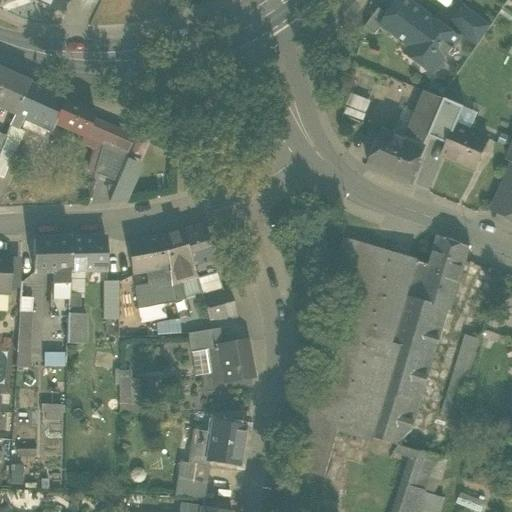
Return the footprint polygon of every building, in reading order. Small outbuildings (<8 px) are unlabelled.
[(35,0),(61,11),(65,0),(35,0)] [(382,26),(409,47),(416,52),(412,58),(434,74),(460,39),(407,0),(399,0),(388,15),(381,26),(382,26)] [(450,25),(478,45),(491,26),(464,6),(450,25)] [(364,27),(375,35),(382,26),(381,26),(388,15),(379,8),(364,27)] [(404,53),(412,58),(416,52),(409,47),(404,53)] [(0,77),(0,107),(15,114),(29,84),(3,72),(0,77)] [(446,92),(458,99),(469,82),(458,75),(457,74),(447,88),(446,92)] [(51,130),(54,124),(65,100),(29,84),(15,114),(10,126),(18,129),(24,117),(51,130)] [(406,140),(424,148),(429,136),(444,99),(425,92),(406,140)] [(365,119),(370,98),(351,93),(346,114),(365,119)] [(470,132),(456,126),(464,108),(444,99),(429,136),(447,144),(442,156),(476,170),(482,154),(481,153),(487,139),(470,132)] [(95,114),(65,100),(54,124),(84,137),(91,120),(95,114)] [(477,113),(464,108),(456,126),(470,132),(477,113)] [(84,137),(102,146),(125,156),(133,139),(91,120),(84,137)] [(18,129),(10,126),(2,146),(1,149),(12,153),(14,154),(24,132),(18,129)] [(368,168),(409,185),(424,148),(406,140),(383,131),(368,168)] [(114,180),(125,156),(102,146),(97,172),(114,180)] [(0,177),(3,179),(12,153),(1,149),(0,151),(0,177)] [(125,156),(114,180),(120,184),(112,203),(129,201),(145,165),(125,156)] [(511,166),(492,210),(511,218),(511,166)] [(181,231),(192,265),(213,259),(202,224),(181,231)] [(180,281),(195,276),(192,265),(181,231),(162,236),(167,269),(169,277),(170,284),(180,281)] [(145,273),(154,271),(167,269),(162,236),(161,236),(126,242),(131,275),(145,273)] [(447,310),(451,312),(466,261),(470,248),(438,237),(434,250),(430,265),(429,266),(419,300),(442,308),(447,310)] [(104,239),(70,240),(70,272),(83,272),(105,271),(104,239)] [(34,273),(59,272),(69,272),(70,272),(70,240),(33,241),(34,273)] [(400,447),(400,446),(368,437),(396,346),(392,345),(417,263),(429,266),(430,265),(344,240),(335,269),(350,274),(293,465),(325,475),(339,429),(400,447)] [(0,292),(7,293),(8,293),(8,288),(10,258),(0,257),(0,292)] [(20,260),(10,258),(8,288),(19,288),(20,260)] [(217,273),(213,259),(192,265),(195,276),(196,280),(217,273)] [(419,300),(429,266),(417,263),(392,345),(396,346),(368,437),(400,446),(441,312),(442,308),(419,300)] [(169,277),(167,269),(154,271),(156,279),(169,277)] [(156,279),(154,271),(145,273),(146,285),(134,287),(138,308),(160,305),(156,279)] [(59,272),(59,284),(69,284),(69,272),(59,272)] [(70,272),(69,272),(69,284),(69,293),(78,294),(83,294),(83,272),(70,272)] [(222,290),(217,273),(196,280),(200,294),(201,296),(222,290)] [(195,276),(180,281),(183,298),(200,294),(196,280),(195,276)] [(169,277),(156,279),(160,305),(173,303),(170,284),(169,277)] [(183,298),(180,281),(170,284),(173,303),(184,300),(183,298)] [(103,308),(117,308),(117,282),(104,282),(102,308),(103,308)] [(69,293),(69,284),(59,284),(53,284),(51,316),(67,317),(67,314),(68,296),(69,293)] [(205,310),(208,320),(230,318),(235,318),(226,289),(222,290),(201,296),(205,310)] [(68,296),(67,314),(77,314),(78,294),(69,293),(68,296)] [(20,297),(19,314),(32,315),(33,298),(20,297)] [(117,319),(117,308),(103,308),(103,319),(117,319)] [(17,354),(29,355),(32,315),(19,314),(18,342),(17,353),(17,354)] [(85,314),(77,314),(67,314),(67,317),(66,341),(66,344),(84,345),(85,314)] [(179,320),(156,323),(156,336),(180,334),(179,320)] [(188,335),(191,353),(207,350),(220,347),(223,347),(219,329),(212,330),(188,335)] [(441,414),(456,419),(480,340),(464,335),(441,414)] [(223,347),(220,347),(226,381),(253,376),(247,342),(223,347)] [(213,383),(226,381),(220,347),(207,350),(211,373),(213,383)] [(207,350),(191,353),(196,376),(211,373),(207,350)] [(29,355),(17,354),(16,367),(28,368),(29,355)] [(118,373),(119,406),(128,406),(128,379),(128,372),(118,373)] [(128,406),(136,406),(140,406),(140,379),(128,379),(128,406)] [(136,406),(128,406),(119,406),(119,415),(137,414),(136,406)] [(187,465),(207,469),(208,460),(239,465),(245,429),(212,423),(210,435),(192,432),(187,464),(187,465)] [(393,511),(419,511),(437,456),(415,450),(411,458),(393,511)] [(179,462),(175,478),(205,484),(207,469),(187,465),(187,464),(179,462)] [(10,465),(10,485),(22,485),(23,465),(10,465)] [(203,499),(205,484),(175,478),(172,498),(203,499)]
